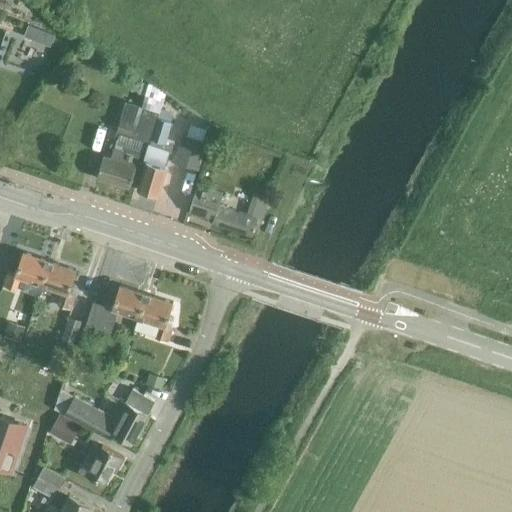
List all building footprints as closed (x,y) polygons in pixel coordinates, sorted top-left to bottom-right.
[(117,139),(115,147),(112,159),(104,157),(98,178),(130,188),(140,155),(144,140),(149,142),(158,113),(124,101),(114,138),(117,139)] [(152,139),(137,190),(158,196),(167,168),(164,167),(169,151),(171,152),(174,142),(165,140),(171,122),(173,114),(160,110),(151,139),(152,139)] [(198,169),(206,142),(183,135),(174,161),(198,169)] [(260,224),(266,208),(269,197),(262,194),(254,217),(218,205),(222,193),(197,185),(189,211),(213,220),(212,222),(253,236),(257,223),(260,224)] [(42,285),(50,261),(23,252),(15,275),(8,273),(4,286),(16,291),(21,278),(42,285)] [(77,270),(50,261),(42,285),(63,292),(59,305),(71,309),(76,296),(69,293),(77,270)] [(139,318),(147,294),(120,285),(113,308),(94,301),(86,324),(111,332),(118,311),(139,318)] [(147,294),(139,318),(160,325),(156,338),(168,342),(173,328),(166,326),(174,303),(147,294)] [(82,322),(69,318),(61,341),(74,346),(82,322)] [(10,322),(5,336),(22,342),(26,327),(10,322)] [(62,342),(57,354),(70,358),(74,347),(62,342)] [(151,373),(147,384),(164,389),(167,378),(151,373)] [(148,414),(155,401),(133,389),(126,403),(120,400),(111,417),(61,390),(54,410),(110,440),(114,434),(132,444),(137,433),(139,435),(150,416),(148,414)] [(50,433),(71,445),(82,426),(60,415),(50,433)] [(0,467),(11,472),(27,426),(0,416),(0,467)] [(116,472),(124,458),(102,446),(101,448),(94,444),(86,459),(79,471),(105,485),(113,471),(116,472)] [(44,466),(38,477),(59,488),(64,478),(44,466)] [(38,477),(32,487),(53,498),(50,502),(62,509),(60,511),(90,511),(93,508),(58,488),(38,477)]
